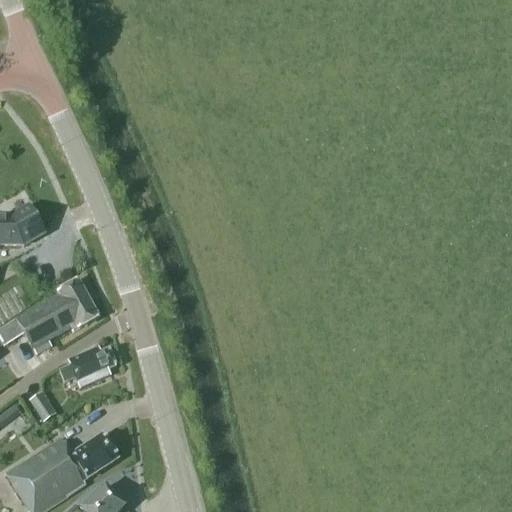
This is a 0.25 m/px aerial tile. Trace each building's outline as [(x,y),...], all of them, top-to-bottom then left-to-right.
[(44,237),(28,209),(7,221),(0,220),(0,248),(23,249),(44,237)] [(59,298),(0,331),(0,343),(3,348),(23,335),(36,357),(51,349),(48,343),(71,330),(73,334),(98,320),(77,283),(57,295),(59,298)] [(67,363),(70,369),(59,373),(64,386),(75,381),(79,390),(110,378),(107,372),(115,368),(108,352),(101,355),(99,349),(67,363)] [(43,425),(55,417),(41,396),(29,404),(43,425)] [(118,461),(103,437),(71,459),(59,441),(5,477),(27,511),(47,511),(87,486),(85,483),(118,461)] [(104,489),(80,511),(76,508),(71,511),(122,511),(124,510),(104,489)]
